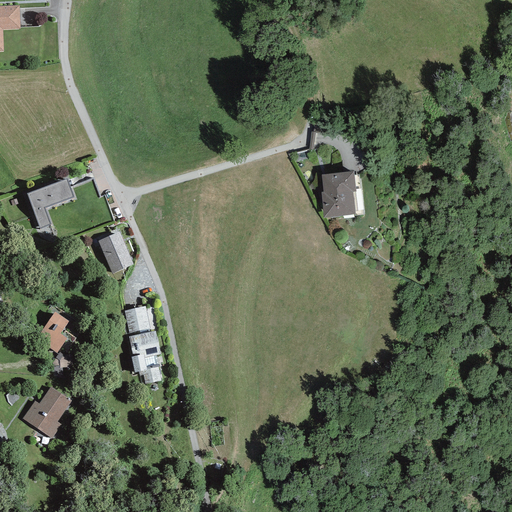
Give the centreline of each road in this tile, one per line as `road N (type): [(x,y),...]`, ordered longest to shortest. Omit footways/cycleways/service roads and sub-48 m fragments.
road 1 (residential): [(65,0),(69,84),(157,282),(209,511)]
road 2 (track): [(313,113),(306,59),(277,0)]
